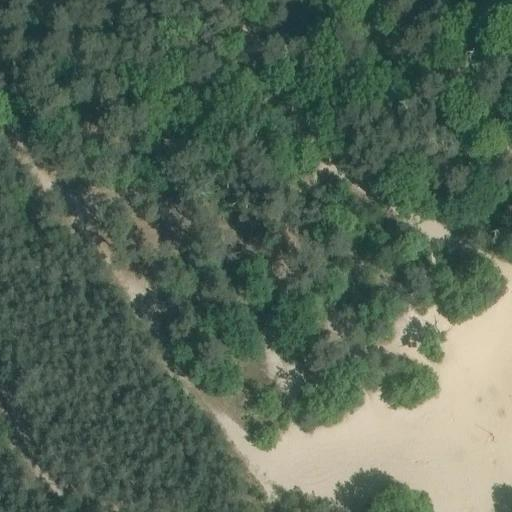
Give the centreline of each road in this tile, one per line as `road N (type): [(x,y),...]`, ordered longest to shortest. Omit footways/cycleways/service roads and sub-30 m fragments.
road 1 (track): [(0,81),(21,129),(138,270),(241,441),(345,511)]
road 2 (track): [(219,0),(284,99),(355,171),(511,288)]
road 3 (track): [(110,511),(43,477),(0,390)]
